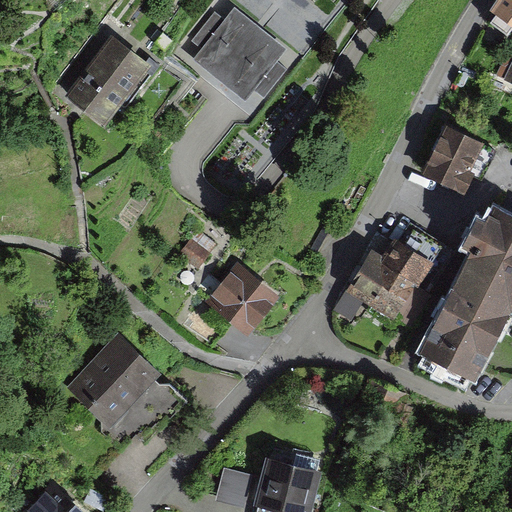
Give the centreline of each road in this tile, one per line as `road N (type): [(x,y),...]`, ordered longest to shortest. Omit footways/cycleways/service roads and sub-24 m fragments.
road 1 (residential): [(493,0),(299,341)]
road 2 (residential): [(299,341),(143,511)]
road 3 (residential): [(299,341),(482,407),(511,410)]
